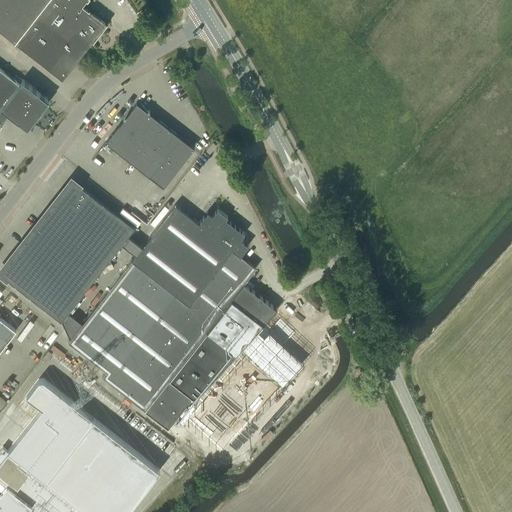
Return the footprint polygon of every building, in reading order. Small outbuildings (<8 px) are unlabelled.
[(0,0),(0,30),(15,43),(48,0),(0,0)] [(62,79),(74,63),(92,41),(93,42),(107,23),(103,20),(103,21),(82,5),(86,0),(48,0),(15,43),(62,79)] [(22,79),(19,83),(0,68),(0,120),(2,122),(9,114),(24,126),(46,98),(22,79)] [(105,142),(163,187),(194,147),(136,102),(105,142)] [(105,371),(101,376),(167,427),(192,396),(194,398),(276,309),(243,283),(255,267),(240,256),(248,245),(240,239),(244,233),(226,219),(227,216),(217,209),(212,215),(207,211),(198,222),(175,205),(142,246),(128,235),(134,227),(74,181),(68,182),(0,268),(1,274),(61,321),(61,320),(70,338),(67,341),(105,371)] [(0,349),(15,330),(0,317),(0,349)] [(48,351),(43,357),(47,360),(52,354),(48,351)] [(308,380),(314,384),(329,365),(319,357),(307,374),(298,366),(286,382),(299,392),(308,380)] [(219,443),(236,424),(263,447),(290,416),(297,422),(304,413),(301,410),(299,411),(276,392),(271,398),(266,394),(285,372),(277,366),(214,438),(219,443)] [(126,511),(159,471),(43,379),(38,379),(26,395),(41,407),(7,451),(2,447),(0,449),(0,480),(5,484),(0,490),(0,505),(0,506),(0,505),(0,511),(126,511)] [(318,396),(306,406),(310,411),(323,402),(318,396)] [(307,414),(300,425),(305,429),(312,418),(307,414)]
